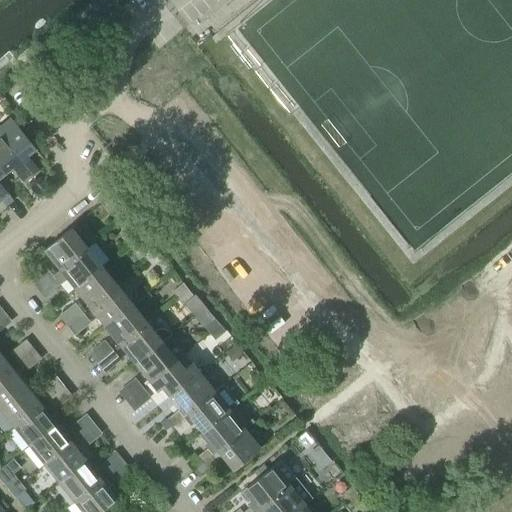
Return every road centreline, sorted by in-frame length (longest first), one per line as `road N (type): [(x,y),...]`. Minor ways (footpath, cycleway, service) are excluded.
road 1 (residential): [(0,254),(90,186),(51,139),(106,95),(117,69),(376,368)]
road 2 (residential): [(187,511),(0,275)]
road 3 (residential): [(511,265),(376,368)]
